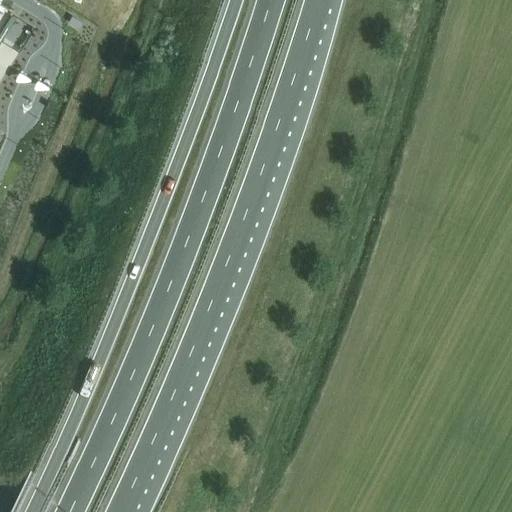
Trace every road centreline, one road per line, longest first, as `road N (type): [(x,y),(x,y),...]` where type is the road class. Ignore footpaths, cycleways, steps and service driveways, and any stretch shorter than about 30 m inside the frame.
road 1 (trunk): [(237,0),(30,511)]
road 2 (trunk): [(271,0),(172,269),(66,511)]
road 3 (trunk): [(117,511),(212,293),(316,0)]
